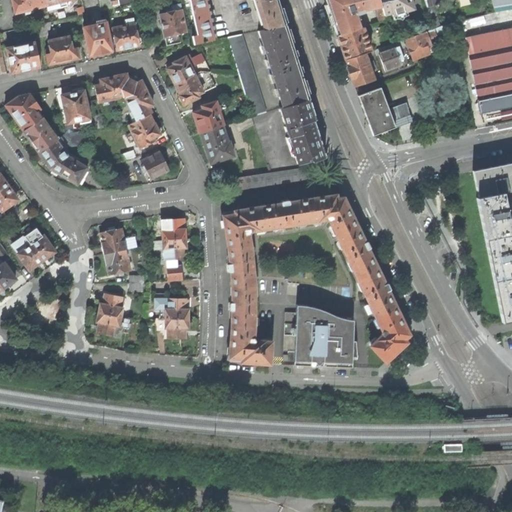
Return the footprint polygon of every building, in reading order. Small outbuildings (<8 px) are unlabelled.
[(12,0),(16,13),(47,5),(45,0),(12,0)] [(71,0),(45,0),(47,5),(48,11),(57,9),(57,8),(68,5),(68,3),(72,2),(71,0)] [(194,44),(216,40),(209,8),(207,0),(189,0),(197,35),(192,36),(194,44)] [(258,10),(264,29),(286,25),(277,0),(252,0),(256,10),(258,10)] [(325,0),(330,15),(336,36),(360,28),(356,15),(362,13),(358,0),(325,0)] [(379,0),(358,0),(362,13),(364,12),(363,10),(381,6),(379,0)] [(379,0),(381,6),(384,16),(391,13),(392,16),(414,9),(411,0),(379,0)] [(511,0),(491,0),(495,12),(511,9),(511,0)] [(163,29),(167,45),(180,43),(178,34),(186,32),(180,4),(171,6),(172,11),(160,14),(162,23),(161,23),(162,26),(162,29),(163,29)] [(51,21),(48,11),(42,13),(44,23),(51,21)] [(112,29),(117,50),(125,48),(126,49),(128,48),(131,48),(131,47),(139,45),(139,44),(141,42),(140,37),(137,36),(134,19),(124,21),(125,26),(112,29)] [(48,34),(51,21),(44,23),(32,26),(34,38),(48,34)] [(84,27),(90,56),(102,53),(112,51),(106,23),(84,27)] [(257,31),(282,107),(307,99),(309,98),(303,81),(291,42),(286,25),(264,29),(257,31)] [(434,30),(405,41),(412,61),(421,58),(428,55),(427,53),(432,51),(427,38),(443,33),(444,34),(452,31),(451,25),(434,30)] [(40,67),(34,38),(32,26),(19,29),(23,45),(7,49),(12,73),(27,70),(40,67)] [(344,60),(371,51),(363,27),(360,28),(336,36),(340,47),(344,60)] [(504,109),(511,107),(511,28),(464,39),(477,100),(476,100),(479,115),(504,109)] [(252,116),(265,112),(240,34),(226,37),(252,116)] [(65,61),(79,58),(76,44),(71,44),(70,37),(48,41),(50,53),(46,54),(48,65),(65,61)] [(387,52),(378,55),(384,71),(392,68),(400,65),(395,50),(404,47),(402,41),(385,47),(387,52)] [(373,52),(364,55),(367,63),(376,59),(373,52)] [(189,55),(174,63),(175,65),(168,69),(171,74),(176,84),(201,72),(201,71),(210,72),(203,54),(192,60),(189,55)] [(354,87),(373,81),(369,67),(373,66),(372,63),(368,64),(367,63),(364,55),(345,62),(349,75),(354,87)] [(205,80),(201,72),(176,84),(178,89),(181,94),(180,95),(179,98),(181,103),(185,104),(199,97),(198,94),(204,91),(200,83),(205,80)] [(118,98),(128,103),(148,93),(142,81),(137,83),(132,80),(128,78),(127,74),(113,77),(118,98)] [(98,102),(118,98),(113,77),(106,78),(100,79),(101,84),(94,86),(98,102)] [(83,90),(82,87),(78,88),(73,89),(73,92),(61,95),(68,123),(90,119),(84,90),(83,90)] [(371,137),(394,129),(391,121),(387,110),(379,90),(357,97),(365,120),(371,137)] [(128,103),(137,120),(149,114),(152,113),(149,107),(153,105),(151,100),(148,93),(128,103)] [(24,131),(42,118),(37,110),(40,108),(30,94),(18,96),(13,100),(6,105),(24,131)] [(311,161),(325,157),(323,151),(325,150),(323,144),(321,145),(317,132),(316,128),(313,128),(307,110),(311,109),(307,99),(282,107),(279,108),(285,126),(284,127),(287,134),(288,134),(288,137),(286,138),(292,156),(294,155),(297,164),(310,160),(311,161)] [(224,125),(216,102),(201,106),(202,109),(192,112),(195,122),(199,133),(200,132),(222,126),(224,125)] [(406,103),(387,110),(391,121),(394,129),(412,121),(406,103)] [(140,148),(154,141),(153,137),(159,134),(159,133),(160,130),(159,128),(158,126),(155,125),(154,125),(149,114),(137,120),(128,125),(140,148)] [(97,128),(103,127),(100,115),(94,116),(97,128)] [(57,139),(42,118),(24,131),(31,142),(39,152),(57,139)] [(227,142),(222,126),(200,132),(205,146),(210,163),(233,156),(229,142),(227,142)] [(76,184),(86,167),(78,161),(81,157),(72,151),(69,153),(65,148),(67,146),(90,143),(86,130),(65,134),(57,139),(39,152),(44,160),(50,168),(76,184)] [(132,150),(120,155),(123,161),(134,157),(132,150)] [(159,174),(168,169),(159,151),(141,160),(150,178),(159,174)] [(472,172),(478,198),(502,193),(503,195),(507,193),(507,192),(511,190),(511,163),(497,167),(472,172)] [(233,191),(313,179),(311,166),(231,178),(233,191)] [(11,193),(7,187),(0,192),(0,211),(16,199),(11,193)] [(476,198),(484,240),(511,234),(507,217),(510,217),(509,213),(508,209),(506,210),(503,195),(502,193),(478,198),(476,198)] [(385,362),(410,338),(400,316),(388,291),(390,289),(388,286),(386,282),(384,283),(368,249),(370,248),(368,244),(366,240),(364,241),(350,212),(341,194),(289,202),(288,199),(284,200),(280,201),(281,203),(222,212),(225,228),(227,243),(229,263),(226,263),(227,267),(227,271),(230,271),(231,285),(231,302),(228,302),(228,306),(228,309),(231,310),(231,331),(229,349),(229,360),(270,363),(271,341),(256,339),(253,337),(254,314),(254,284),(248,234),(250,231),(324,219),(326,219),(327,219),(330,222),(382,332),(370,345),(385,362)] [(153,240),(162,240),(185,238),(185,228),(184,218),(163,220),(163,226),(152,226),(153,240)] [(135,247),(133,238),(123,240),(121,228),(99,233),(101,242),(101,243),(101,245),(103,254),(125,249),(135,247)] [(47,256),(53,252),(43,237),(41,238),(34,229),(24,236),(41,260),(47,256)] [(511,240),(511,234),(484,240),(493,281),(511,276),(511,240)] [(34,266),(41,260),(24,236),(12,245),(29,269),(34,266)] [(165,260),(184,258),(184,248),(186,248),(186,244),(185,238),(162,240),(162,249),(165,249),(165,260)] [(130,270),(125,249),(103,254),(105,261),(106,264),(106,265),(109,274),(114,273),(115,275),(123,274),(123,272),(130,270)] [(8,284),(15,279),(0,258),(0,284),(2,288),(8,284)] [(168,280),(184,279),(182,263),(167,264),(168,280)] [(142,274),(130,275),(130,283),(142,282),(142,274)] [(502,323),(511,320),(511,276),(493,281),(502,323)] [(143,290),(142,282),(130,283),(128,283),(128,291),(143,290)] [(120,307),(122,297),(104,293),(103,299),(102,303),(100,302),(98,312),(121,317),(123,307),(120,307)] [(164,309),(164,318),(188,318),(188,313),(189,309),(186,308),(186,298),(164,298),(164,296),(155,293),(154,308),(164,309)] [(352,362),(352,354),(356,354),(355,340),(352,340),(353,320),(337,319),(337,316),(331,316),(331,313),(326,310),(319,308),(311,306),(304,305),(296,304),(295,312),(284,312),(283,351),(294,352),(293,365),(311,365),(311,357),(323,357),(323,361),(352,362)] [(130,319),(121,317),(98,312),(96,322),(98,322),(97,326),(96,332),(120,337),(121,330),(128,332),(130,319)] [(188,325),(188,318),(164,318),(156,318),(155,331),(166,332),(166,338),(185,338),(185,328),(188,328),(188,325)] [(352,367),(352,362),(323,361),(323,357),(311,357),(311,365),(317,365),(352,367)]
